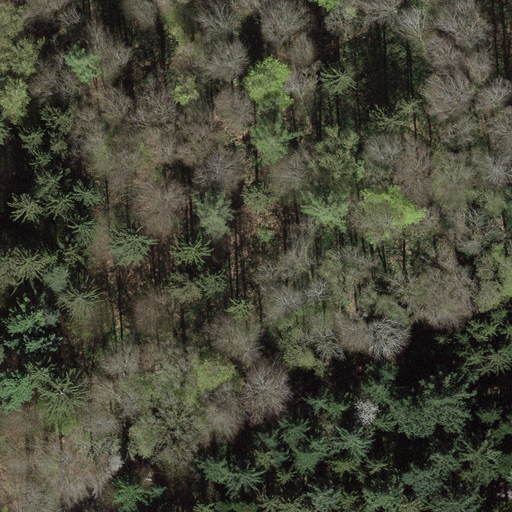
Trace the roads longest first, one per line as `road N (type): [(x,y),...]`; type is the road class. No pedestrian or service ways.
road 1 (track): [(511,289),(76,486),(0,502)]
road 2 (unclassified): [(44,511),(76,486),(178,499),(511,488)]
